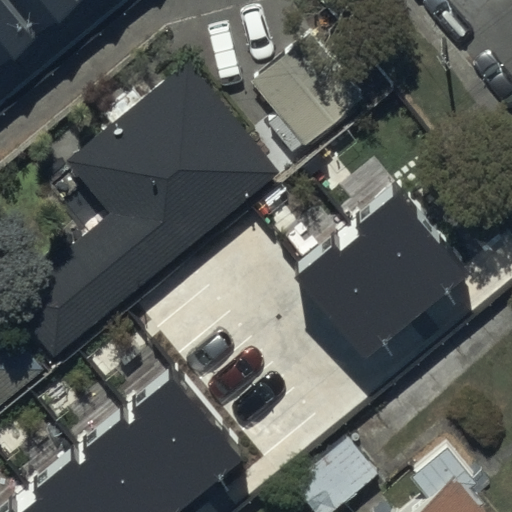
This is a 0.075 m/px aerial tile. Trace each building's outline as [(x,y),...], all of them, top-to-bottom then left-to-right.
[(0,0),(0,55),(1,58),(55,14),(43,0),(42,0),(0,0)] [(306,17),(247,66),(301,131),(361,82),(306,17)] [(184,42),(65,139),(107,191),(2,277),(43,327),(155,236),(158,239),(271,148),(184,42)] [(369,282),(324,227),(277,266),(261,247),(192,304),(213,330),(184,354),(198,371),(170,394),(215,448),(249,420),(253,426),(262,419),(284,446),(337,402),(316,376),(402,305),(378,275),(369,282)] [(0,388),(42,354),(0,303),(0,388)] [(319,507),(375,459),(344,423),(288,471),(319,507)] [(499,511),(450,454),(380,511),(499,511)] [(0,511),(28,511),(0,478),(0,511)]
